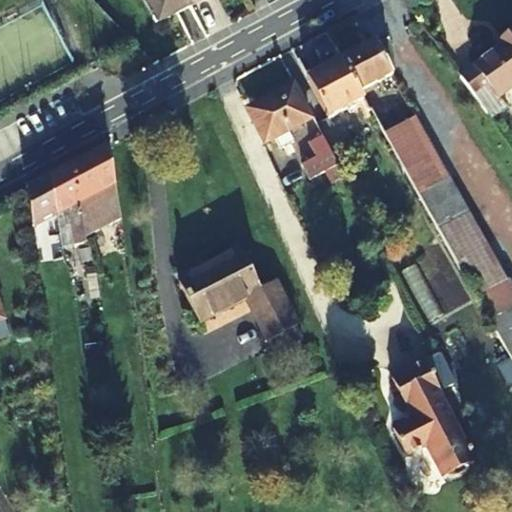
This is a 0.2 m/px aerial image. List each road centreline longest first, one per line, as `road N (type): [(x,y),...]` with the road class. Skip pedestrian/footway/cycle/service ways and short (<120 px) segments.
road 1 (residential): [(0,174),(322,0)]
road 2 (unknown): [(217,57),(331,312),(374,339),(407,341)]
